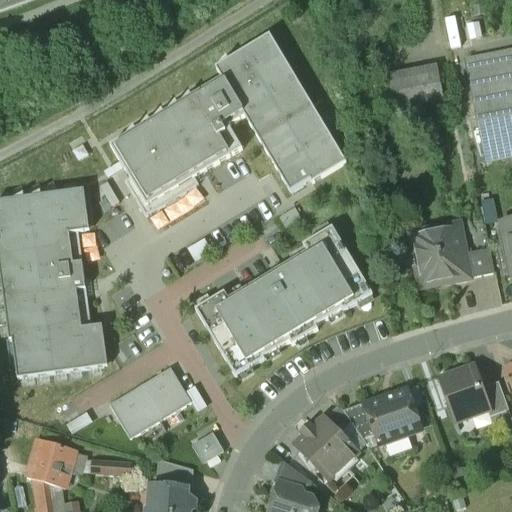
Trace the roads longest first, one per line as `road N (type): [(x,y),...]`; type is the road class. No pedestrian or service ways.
road 1 (residential): [(232,511),(259,449),(329,384),(511,322)]
road 2 (track): [(266,0),(0,157)]
